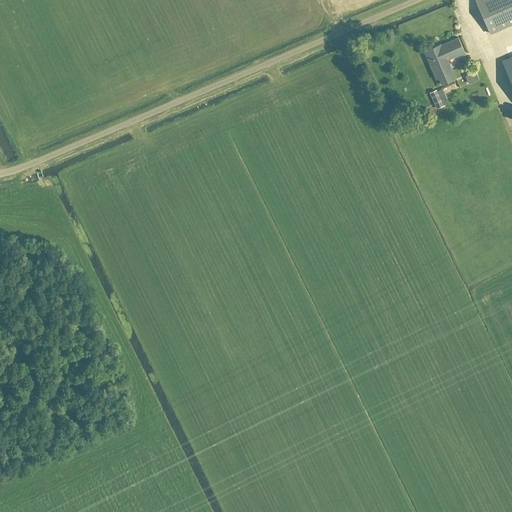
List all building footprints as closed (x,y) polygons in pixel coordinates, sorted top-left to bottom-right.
[(511,0),(479,0),(476,1),(491,34),(511,24),(511,0)] [(456,78),(449,61),(465,54),(458,37),(441,45),(441,44),(424,51),(436,79),(439,78),(442,84),(456,78)] [(511,57),(502,62),(511,83),(511,57)] [(469,84),(478,80),(475,73),(466,77),(469,84)] [(443,106),(436,90),(429,93),(436,109),(443,106)]
